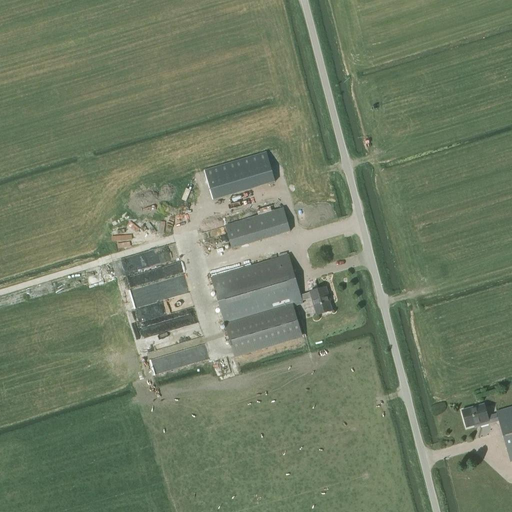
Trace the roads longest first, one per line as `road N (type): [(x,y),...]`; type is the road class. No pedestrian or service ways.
road 1 (unclassified): [(437,511),(303,0)]
road 2 (track): [(294,242),(199,271),(189,236),(0,289)]
